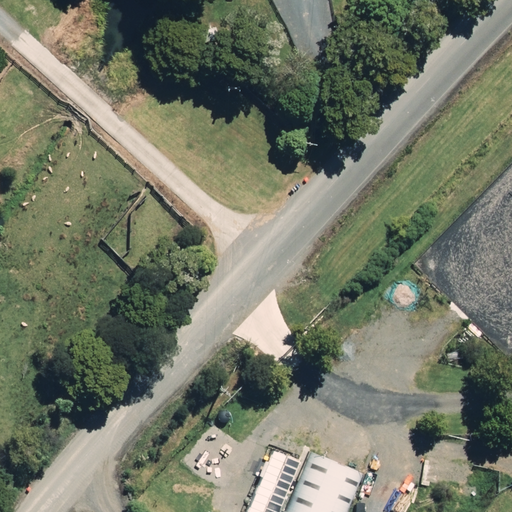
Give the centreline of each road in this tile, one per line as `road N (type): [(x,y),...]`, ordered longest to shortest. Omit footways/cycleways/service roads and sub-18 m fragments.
road 1 (unclassified): [(39,511),(504,0)]
road 2 (unknown): [(54,61),(270,257)]
